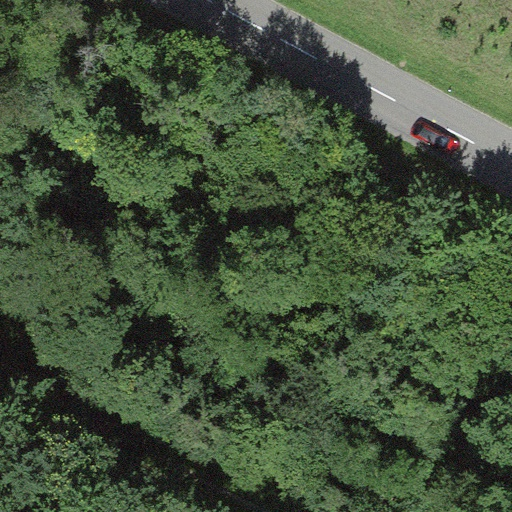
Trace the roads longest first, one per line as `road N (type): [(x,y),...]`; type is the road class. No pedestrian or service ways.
road 1 (tertiary): [(210,0),(511,162)]
road 2 (track): [(0,372),(242,511)]
